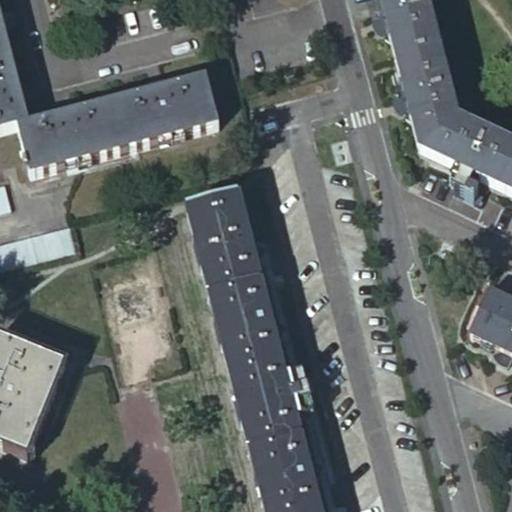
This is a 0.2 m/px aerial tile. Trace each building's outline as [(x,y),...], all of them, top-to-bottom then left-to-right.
[(511,155),(457,130),(425,0),(380,0),(392,48),(410,117),(421,159),(495,194),(511,202),(511,155)] [(62,124),(31,131),(23,101),(29,99),(26,89),(21,90),(5,32),(11,30),(8,18),(2,20),(0,13),(0,140),(19,135),(28,169),(24,170),(27,181),(31,179),(32,184),(220,134),(207,86),(167,97),(166,90),(154,93),(156,99),(74,120),(73,115),(61,118),(62,124)] [(0,219),(11,216),(5,191),(0,192),(0,219)] [(249,246),(238,202),(188,214),(264,511),(318,511),(313,493),(311,484),(306,463),(293,416),(291,406),(285,385),(279,360),(275,344),(269,323),(257,275),(255,267),(249,246)] [(0,249),(0,275),(75,257),(69,232),(0,249)] [(260,252),(249,246),(255,267),(261,256),(260,252)] [(511,309),(488,298),(469,340),(511,360),(511,309)] [(280,329),(269,323),(275,344),(281,333),(280,329)] [(65,375),(0,348),(0,455),(28,466),(65,375)] [(296,391),(285,385),(291,406),(297,396),(296,391)] [(174,468),(182,491),(197,486),(190,463),(174,468)] [(316,469),(306,463),(311,484),(317,474),(316,469)]
